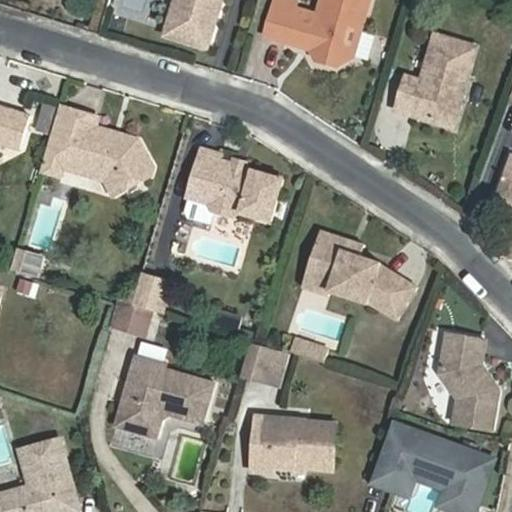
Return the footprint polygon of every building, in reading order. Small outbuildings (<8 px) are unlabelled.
[(173,0),(166,24),(206,38),(219,0),(173,0)] [(349,21),(361,24),(367,0),(319,0),(317,7),(295,0),(294,0),(274,0),(263,36),(281,42),(286,28),(310,35),(318,52),(336,58),(353,51),(343,35),(349,21)] [(353,51),(361,24),(349,21),(343,35),(353,51)] [(364,33),(358,55),(369,58),(375,36),(364,33)] [(454,126),(480,47),(440,33),(425,78),(409,72),(398,106),(454,126)] [(0,134),(5,132),(29,140),(40,107),(1,95),(0,98),(0,134)] [(55,145),(76,151),(95,157),(101,171),(116,176),(123,191),(158,176),(162,162),(150,135),(107,122),(110,112),(70,99),(55,145)] [(70,168),(73,162),(101,171),(95,157),(76,151),(55,145),(50,162),(70,168)] [(245,210),(279,221),(292,180),(252,167),(242,164),(227,159),(229,154),(211,148),(200,182),(201,182),(217,187),(212,200),(218,202),(221,206),(222,209),(239,214),(245,210)] [(511,155),(498,193),(511,198),(511,155)] [(242,164),(252,167),(254,161),(244,158),(242,164)] [(217,187),(201,182),(193,204),(196,209),(217,216),(221,206),(218,202),(212,200),(217,187)] [(54,248),(63,197),(43,193),(34,244),(54,248)] [(367,310),(383,319),(404,281),(384,271),(384,265),(364,258),(348,253),(352,241),(322,231),(309,271),(337,282),(332,297),(367,310)] [(367,246),(352,241),(348,253),(364,258),(367,246)] [(337,282),(309,271),(302,290),(331,300),(332,297),(337,282)] [(173,283),(145,273),(135,302),(164,312),(173,283)] [(19,275),(16,291),(38,295),(42,280),(19,275)] [(419,289),(404,281),(383,319),(400,328),(419,289)] [(130,300),(125,299),(121,313),(125,315),(130,300)] [(125,315),(121,313),(115,329),(139,337),(149,307),(135,302),(130,300),(125,315)] [(249,320),(220,310),(215,325),(244,334),(249,320)] [(483,380),(485,368),(487,345),(450,339),(443,379),(456,401),(453,426),(493,433),(498,392),(494,384),(488,386),(483,380)] [(264,381),(274,351),(256,344),(253,343),(243,374),(264,381)] [(140,353),(118,425),(158,437),(165,415),(204,428),(217,385),(170,370),(171,363),(140,353)] [(494,384),(485,368),(483,380),(488,386),(494,384)] [(260,418),(256,470),(275,472),(276,464),(335,469),(338,425),(260,418)] [(486,459),(392,425),(377,467),(396,474),(390,488),(409,495),(420,465),(451,476),(440,506),(456,511),(460,511),(461,509),(470,511),(475,511),(484,487),(477,485),(486,459)] [(1,495),(5,511),(78,511),(80,511),(62,441),(22,451),(32,487),(1,495)] [(396,474),(377,467),(371,486),(389,493),(390,488),(396,474)]
